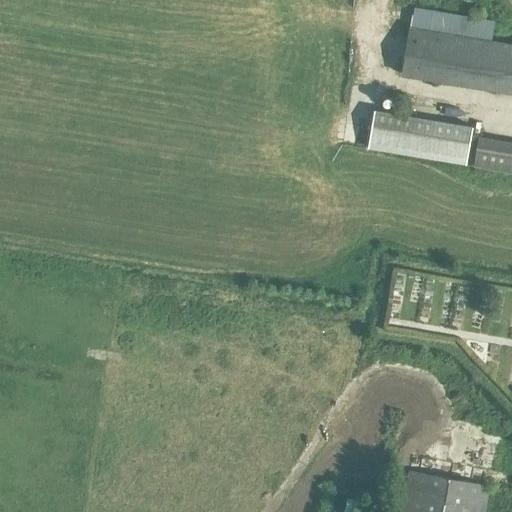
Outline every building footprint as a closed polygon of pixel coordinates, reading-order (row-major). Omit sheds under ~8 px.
[(412,27),(492,41),(495,20),(415,7),(412,27)] [(511,44),(492,41),(412,27),(410,27),(402,76),(511,94),(511,44)] [(473,128),(374,111),(368,148),(467,165),(473,128)] [(511,142),(479,137),(474,167),(511,173),(511,142)] [(410,471),(402,511),(483,511),(489,484),(410,471)]
